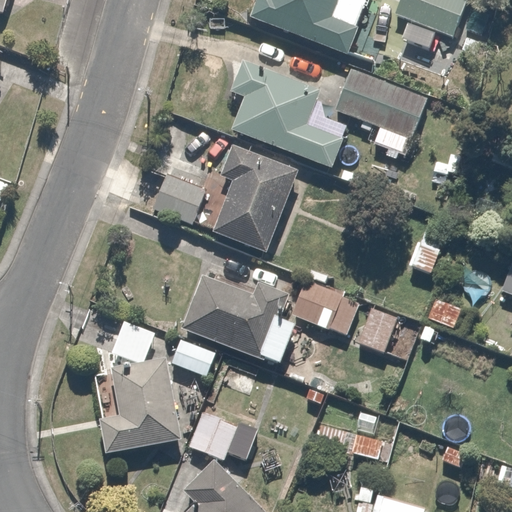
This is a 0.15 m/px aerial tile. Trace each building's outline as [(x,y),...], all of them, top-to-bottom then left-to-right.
[(252,0),(246,17),(351,57),(373,0),(252,0)] [(471,0),(399,0),(393,17),(455,41),(471,0)] [(246,101),(233,133),(332,172),(345,139),(309,124),(321,94),(245,63),(232,95),(246,101)] [(428,103),(351,71),(335,110),(411,143),(428,103)] [(232,147),(221,179),(233,184),(214,235),(270,255),(301,172),(232,147)] [(203,192),(166,178),(153,212),(190,226),(203,192)] [(449,244),(422,233),(408,269),(436,279),(449,244)] [(205,270),(183,332),(282,367),(296,327),(275,319),(284,292),(262,284),(260,290),(205,270)] [(359,307),(304,284),(290,318),(345,340),(359,307)] [(438,301),(430,320),(456,330),(464,311),(438,301)] [(401,321),(372,310),(359,345),(388,357),(401,321)] [(156,335),(126,323),(114,355),(144,366),(156,335)] [(223,353),(182,337),(172,365),(212,381),(223,353)] [(102,423),(108,457),(181,444),(167,365),(113,375),(121,420),(102,423)] [(238,427),(206,414),(192,448),(223,461),(238,427)] [(384,440),(318,426),(314,449),(379,462),(384,440)] [(260,511),(216,463),(181,495),(197,511),(260,511)] [(511,469),(506,468),(500,485),(511,488),(511,469)] [(426,511),(429,506),(382,492),(376,511),(426,511)]
